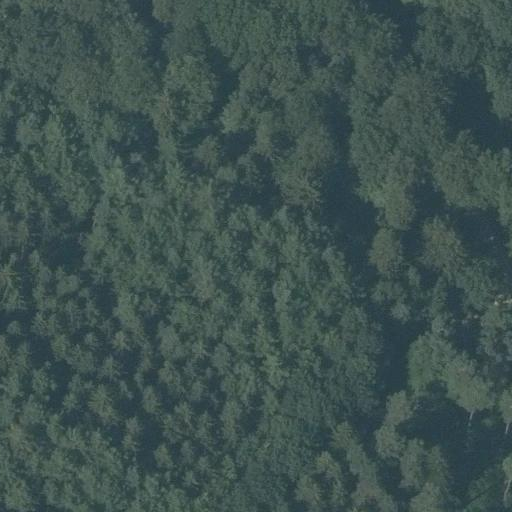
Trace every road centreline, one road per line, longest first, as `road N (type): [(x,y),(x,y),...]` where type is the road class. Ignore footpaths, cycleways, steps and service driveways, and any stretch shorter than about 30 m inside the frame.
road 1 (unknown): [(511,280),(288,511)]
road 2 (track): [(511,280),(434,125),(359,0)]
